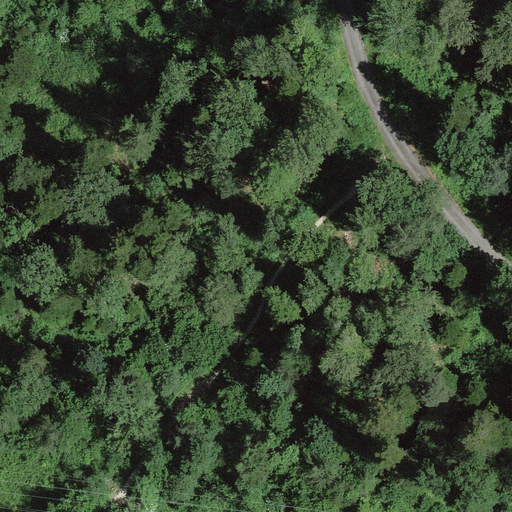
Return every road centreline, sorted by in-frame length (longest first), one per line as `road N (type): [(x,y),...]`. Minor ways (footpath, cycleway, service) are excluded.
road 1 (track): [(405,152),(368,84),(346,0)]
road 2 (track): [(511,272),(471,236),(405,152)]
